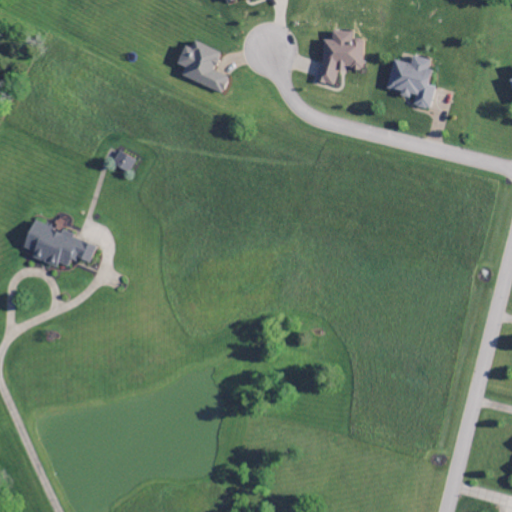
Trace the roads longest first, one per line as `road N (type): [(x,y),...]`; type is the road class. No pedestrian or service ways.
road 1 (residential): [(271,53),(279,92),(304,124),(511,176)]
road 2 (residential): [(511,257),(448,511)]
